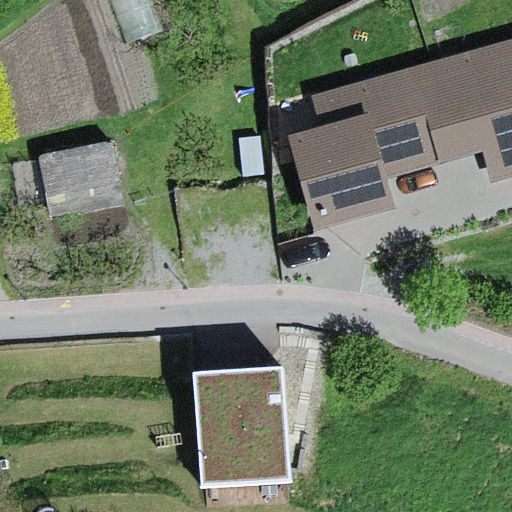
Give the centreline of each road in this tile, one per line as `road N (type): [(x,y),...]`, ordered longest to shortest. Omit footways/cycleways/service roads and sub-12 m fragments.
road 1 (unclassified): [(0,328),(307,312),(410,331),(511,365)]
road 2 (track): [(155,318),(151,207),(171,148),(231,90),(396,0)]
